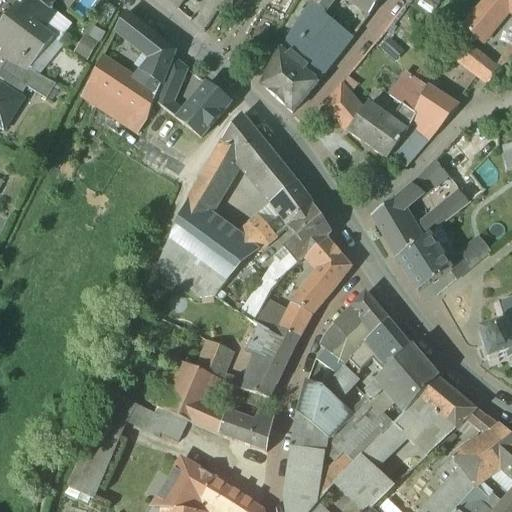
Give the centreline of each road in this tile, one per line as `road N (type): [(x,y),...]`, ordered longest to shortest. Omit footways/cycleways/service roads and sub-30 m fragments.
road 1 (residential): [(371,270),(302,355),(274,469),(274,511)]
road 2 (residential): [(344,226),(408,183),(460,125),(511,102)]
road 3 (tertiary): [(511,417),(433,355),(371,270)]
road 4 (tertiary): [(285,138),(143,0)]
road 5 (residential): [(285,138),(393,0)]
